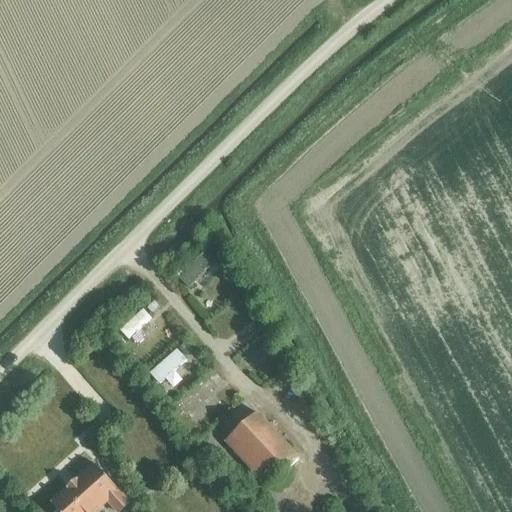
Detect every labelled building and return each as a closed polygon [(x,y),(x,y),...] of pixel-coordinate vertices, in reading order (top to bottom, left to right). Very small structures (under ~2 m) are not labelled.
[(126,314),(136,325),(160,305),(151,294),(126,314)] [(257,354),(282,331),(270,318),(244,340),(257,354)] [(187,335),(160,355),(169,367),(196,346),(187,335)] [(195,405),(226,373),(216,363),(185,395),(195,405)] [(227,441),(267,488),(299,460),(258,414),(227,441)] [(51,503),(50,503),(57,511),(96,511),(108,502),(116,511),(119,511),(129,504),(119,492),(94,464),(93,465),(76,481),(76,480),(67,488),(68,489),(51,503)]
